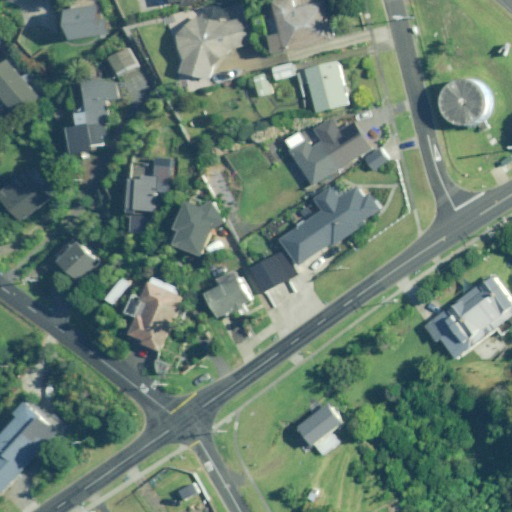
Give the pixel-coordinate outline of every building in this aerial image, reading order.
[(335,42),(327,2),(306,7),(304,0),(278,0),(285,33),(273,36),(277,55),(335,42)] [(103,19),(101,5),(71,10),(75,40),(113,34),(110,18),(103,19)] [(212,67),(228,48),(248,44),(243,19),(222,23),(197,17),(181,36),(188,56),(184,73),(209,79),(212,67)] [(49,29),(35,22),(32,29),(26,26),(18,44),(37,53),(49,29)] [(139,66),(130,48),(110,58),(120,76),(139,66)] [(40,96),(11,59),(0,67),(0,92),(18,114),(40,96)] [(354,104),(344,61),(301,72),(304,85),(315,83),(322,112),(354,104)] [(300,74),(297,63),(278,68),(281,79),(300,74)] [(275,93),(269,74),(257,77),(262,96),(275,93)] [(491,87),(486,82),(480,78),(472,76),(465,77),(457,81),(452,87),(448,94),(448,103),(450,111),(455,117),(462,122),(470,124),(478,123),(485,120),(490,115),(494,109),(495,101),(495,94),(491,87)] [(118,99),(116,80),(87,82),(90,112),(78,114),(79,126),(71,127),(73,153),(110,150),(107,122),(110,122),(108,100),(118,99)] [(369,153),(356,131),(345,138),(342,132),(317,147),(312,139),(295,150),(317,185),(369,153)] [(393,161),(384,148),(369,158),(378,172),(393,161)] [(173,192),(174,179),(175,166),(156,165),(156,177),(149,176),(150,163),(134,162),(133,177),(130,234),(157,235),(159,191),(173,192)] [(54,192),(33,166),(0,192),(0,197),(19,221),(54,192)] [(290,248),(300,266),(331,247),(333,249),(371,226),(368,221),(387,209),(378,194),(372,198),(364,186),(345,198),(338,187),(319,198),(328,212),(284,238),(290,248)] [(230,219),(216,199),(207,208),(193,201),(180,229),(186,232),(180,244),(206,257),(220,226),(230,219)] [(102,263),(79,239),(63,254),(62,261),(82,282),(102,263)] [(287,249),(256,268),(270,292),(302,272),(287,249)] [(259,300),(243,269),(224,279),(227,285),(211,293),(223,316),(240,308),(241,310),(259,300)] [(511,292),(498,274),(430,326),(442,341),(446,338),(462,358),(501,329),(507,336),(511,331),(511,292)] [(181,288),(157,277),(148,298),(140,294),(131,312),(143,318),(135,334),(148,339),(146,343),(163,350),(187,297),(179,293),(181,288)] [(30,401),(0,434),(0,445),(5,450),(0,455),(0,489),(5,494),(63,431),(30,401)] [(350,421),(334,403),(304,428),(327,455),(343,441),(336,433),(350,421)]
